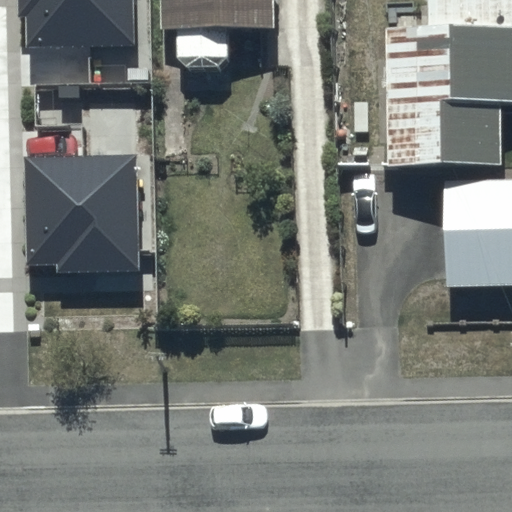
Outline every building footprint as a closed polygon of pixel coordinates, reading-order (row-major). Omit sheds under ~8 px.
[(132,0),(18,0),(18,14),(26,14),(27,47),(134,45),(132,0)] [(274,0),(161,0),(162,28),(177,28),(177,69),(229,69),(229,28),(275,27),(274,0)] [(495,115),(511,114),(511,3),(423,5),(423,40),(381,41),(384,175),(496,174),(495,115)] [(139,155),(26,157),(28,265),(56,264),(56,273),(141,272),(139,155)] [(511,297),(511,189),(442,190),(445,300),(511,297)]
